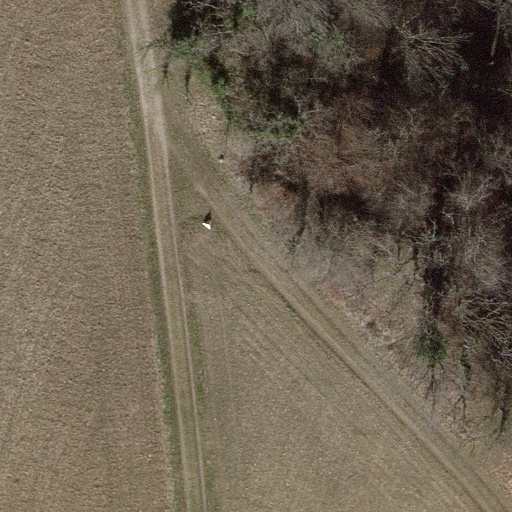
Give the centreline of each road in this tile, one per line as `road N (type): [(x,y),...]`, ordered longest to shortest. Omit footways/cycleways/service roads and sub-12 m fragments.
road 1 (track): [(155,138),(502,511)]
road 2 (track): [(199,511),(155,138)]
road 3 (track): [(155,138),(137,0)]
